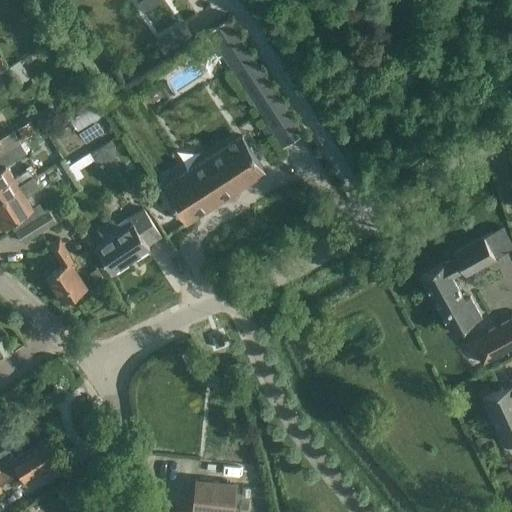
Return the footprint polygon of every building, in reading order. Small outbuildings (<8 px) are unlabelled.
[(161,0),(139,0),(136,2),(143,12),(161,0)] [(301,130),(228,18),(208,32),(281,144),(301,130)] [(31,78),(20,61),(10,67),(21,85),(31,78)] [(0,153),(20,141),(12,129),(0,136),(0,153)] [(186,222),(265,172),(243,136),(163,187),(186,222)] [(110,139),(67,165),(76,179),(83,174),(79,168),(91,160),(90,158),(93,157),(94,158),(105,163),(114,158),(114,145),(110,139)] [(20,141),(0,153),(0,196),(32,176),(28,169),(14,178),(6,164),(26,152),(20,142),(20,141)] [(32,176),(0,196),(0,219),(3,224),(9,221),(14,229),(44,210),(39,202),(31,206),(25,196),(39,187),(32,176)] [(105,240),(95,247),(111,272),(149,247),(147,244),(161,235),(143,208),(116,225),(112,220),(98,229),(105,240)] [(15,231),(23,243),(56,222),(49,210),(15,231)] [(420,275),(452,332),(481,316),(469,295),(463,298),(451,276),(463,270),(465,274),(495,257),(483,235),(453,252),(455,256),(420,275)] [(63,265),(47,275),(64,302),(85,288),(71,266),(75,263),(59,238),(50,245),(63,265)] [(511,346),(511,317),(480,335),(491,356),(481,361),(482,363),(511,346)] [(511,378),(508,380),(510,384),(483,396),(505,444),(511,440),(511,378)] [(0,488),(1,488),(0,485),(0,480),(18,469),(25,481),(56,461),(42,439),(13,457),(8,450),(4,449),(0,451),(0,488)] [(194,511),(232,511),(235,484),(195,480),(192,511),(194,511)]
